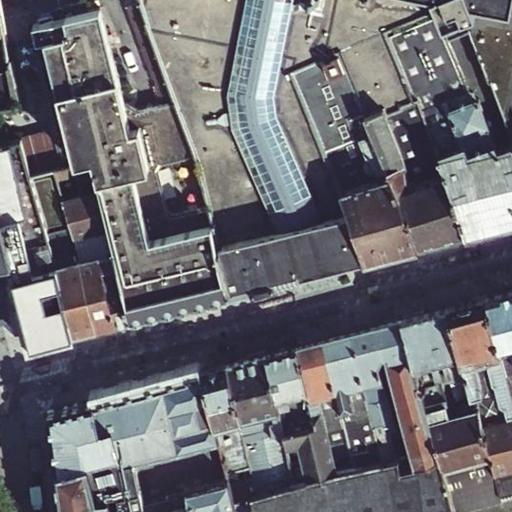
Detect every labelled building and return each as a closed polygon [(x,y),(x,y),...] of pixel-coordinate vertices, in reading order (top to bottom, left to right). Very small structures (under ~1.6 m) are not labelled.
[(97,169),(102,188),(135,318),(235,292),(211,200),(177,209),(171,205),(161,163),(164,158),(198,149),(186,101),(143,0),(142,0),(135,3),(164,75),(166,75),(173,101),(148,107),(131,102),(128,103),(105,7),(69,16),(70,17),(74,34),(39,42),(33,44),(53,132),(22,141),(30,173),(61,166),(95,157),(97,169)] [(381,104),(385,111),(402,104),(401,103),(415,97),(387,31),(441,9),(452,35),(470,27),(491,75),(511,133),(511,0),(143,0),(186,101),(198,149),(211,200),(235,292),(320,270),(369,258),(347,197),(293,69),(339,49),(366,110),(381,104)] [(421,104),(469,232),(511,220),(511,142),(502,146),(484,96),(482,95),(480,90),(475,86),(452,35),(441,9),(387,31),(415,97),(418,106),(421,104)] [(35,26),(39,42),(74,34),(70,17),(55,20),(54,16),(40,20),(41,25),(35,26)] [(293,69),(347,197),(369,258),(422,244),(391,166),(366,110),(339,49),(293,69)] [(0,110),(17,106),(12,71),(0,74),(0,110)] [(422,244),(469,232),(421,104),(418,106),(415,97),(401,103),(402,104),(385,111),(381,104),(366,110),(391,166),(422,244)] [(64,177),(97,169),(95,157),(61,166),(64,177)] [(85,259),(102,326),(135,318),(102,188),(69,197),(85,259)] [(0,215),(0,269),(13,266),(0,215)] [(85,259),(54,268),(71,334),(88,330),(102,326),(85,259)] [(71,334),(54,268),(16,278),(32,344),(71,334)] [(511,287),(488,294),(511,389),(511,287)] [(478,397),(481,408),(503,500),(511,497),(511,389),(488,294),(454,303),(478,397)] [(454,303),(449,304),(472,396),(473,398),(478,397),(454,303)] [(472,396),(449,304),(431,309),(451,379),(452,378),(458,399),(472,396)] [(428,407),(431,420),(481,408),(478,397),(473,398),(472,396),(458,399),(452,378),(451,379),(431,309),(425,311),(450,401),(428,407)] [(404,316),(428,407),(450,401),(425,311),(404,316)] [(404,316),(375,324),(384,359),(381,369),(395,424),(377,429),(385,464),(414,460),(417,468),(442,460),(431,420),(428,407),(404,316)] [(384,359),(375,324),(354,329),(377,429),(395,424),(381,369),(384,359)] [(377,429),(354,329),(325,337),(353,471),(385,464),(377,429)] [(353,471),(325,337),(299,344),(317,427),(285,435),(295,485),(331,477),(353,471)] [(299,344),(269,352),(285,435),(317,427),(299,344)] [(295,485),(285,435),(269,352),(230,362),(244,419),(240,421),(252,474),(246,476),(248,484),(251,497),(295,485)] [(230,362),(204,369),(230,473),(244,469),(246,476),(252,474),(240,421),(244,419),(230,362)] [(133,493),(120,494),(123,504),(124,511),(239,511),(236,501),(233,487),(230,473),(204,369),(96,398),(104,426),(115,424),(133,493)] [(104,426),(96,398),(51,411),(52,421),(59,468),(91,460),(101,496),(120,494),(133,493),(115,424),(104,426)] [(463,511),(503,500),(481,408),(431,420),(442,460),(455,511),(463,511)] [(123,504),(120,494),(101,496),(91,460),(59,468),(65,511),(123,504)] [(455,511),(442,460),(417,468),(414,460),(385,464),(353,471),(331,477),(295,485),(251,497),(236,501),(239,511),(455,511)] [(248,484),(233,487),(236,501),(251,497),(248,484)]
